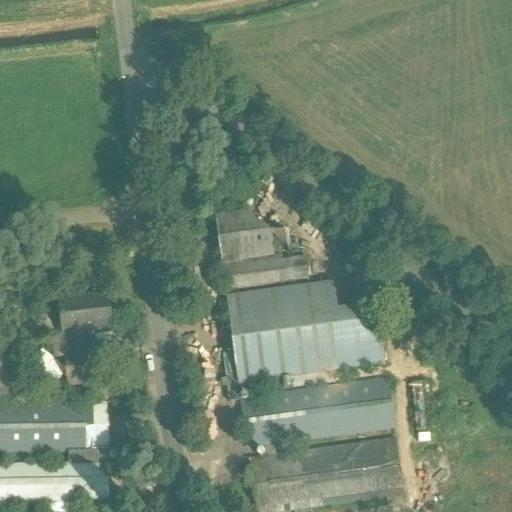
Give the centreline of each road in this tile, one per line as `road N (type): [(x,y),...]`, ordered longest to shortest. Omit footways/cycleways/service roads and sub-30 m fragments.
road 1 (unclassified): [(511,358),(128,54)]
road 2 (unclassified): [(180,511),(143,212)]
road 3 (unclassified): [(143,212),(128,54)]
road 4 (unclassified): [(0,245),(29,231),(143,212)]
